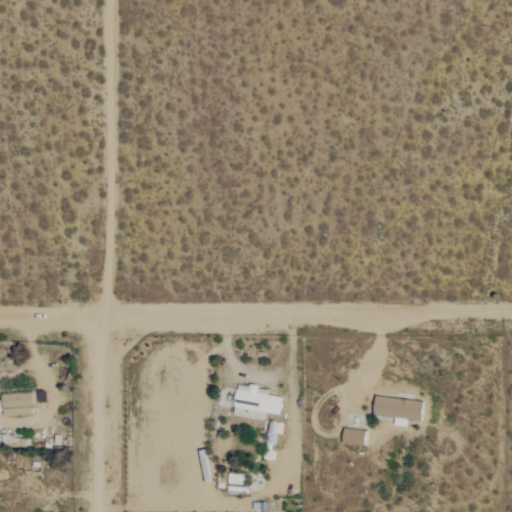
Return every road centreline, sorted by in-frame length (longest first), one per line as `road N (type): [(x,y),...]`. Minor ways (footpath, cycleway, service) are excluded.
road 1 (track): [(100,511),(102,0)]
road 2 (track): [(102,321),(511,312)]
